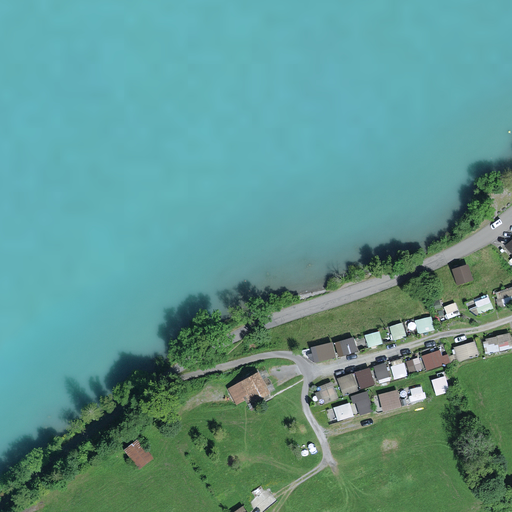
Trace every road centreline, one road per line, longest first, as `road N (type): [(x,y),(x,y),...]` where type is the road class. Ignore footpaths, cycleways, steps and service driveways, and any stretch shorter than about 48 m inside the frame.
road 1 (unclassified): [(511,225),(419,275),(200,355),(34,477),(0,511)]
road 2 (track): [(511,316),(311,375)]
road 3 (track): [(310,408),(311,375),(289,355),(159,382)]
